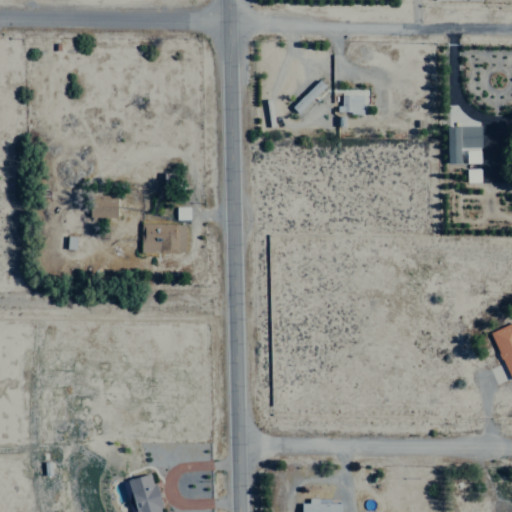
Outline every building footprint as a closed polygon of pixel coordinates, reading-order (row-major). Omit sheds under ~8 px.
[(324,85),(317,79),(290,107),(297,114),(324,85)] [(362,113),(362,95),(338,95),(338,113),(362,113)] [(479,125),(446,126),(447,163),(459,163),(459,147),(480,147),(479,125)] [(465,163),(478,163),(478,150),(464,150),(465,163)] [(479,169),(465,169),(465,182),(479,182),(479,169)] [(116,195),(89,195),(88,217),(116,218),(116,195)] [(188,219),(188,206),(174,207),(175,219),(188,219)] [(139,252),(183,252),(183,223),(139,223),(139,252)] [(160,511),(151,473),(126,480),(134,511),(160,511)] [(339,511),(340,504),(317,503),(317,501),(300,500),(300,511),(339,511)]
